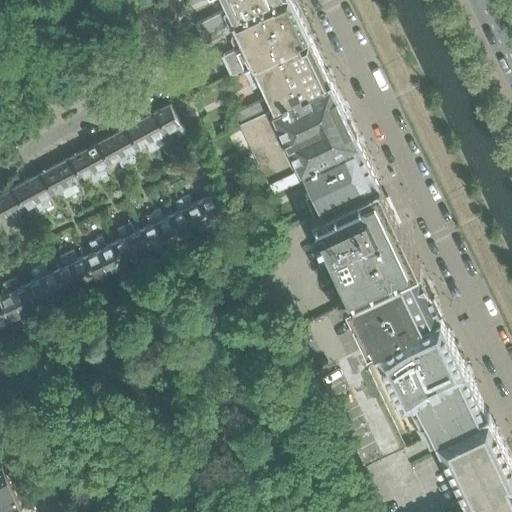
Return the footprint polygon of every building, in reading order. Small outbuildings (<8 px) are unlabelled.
[(310,35),(292,0),(266,0),(200,33),(188,39),(193,48),(236,28),(239,33),(230,37),(236,48),(221,55),(231,74),(243,68),(309,36),(310,35)] [(200,33),(266,0),(224,0),(229,9),(223,10),(196,23),(200,33)] [(330,79),(309,36),(243,68),(252,86),(262,81),(269,94),(236,110),(242,121),(330,79)] [(358,138),(352,125),(353,125),(337,91),(336,91),(330,79),(242,121),(240,122),(268,180),(270,179),(294,169),(303,164),(358,138)] [(185,133),(168,102),(154,110),(165,132),(174,127),(177,132),(178,136),(185,133)] [(165,132),(154,110),(141,117),(156,148),(164,144),(162,140),(161,140),(159,135),(165,132)] [(156,148),(141,117),(127,124),(138,146),(146,142),(149,147),(148,147),(150,151),(156,148)] [(138,146),(127,124),(113,132),(128,163),(136,159),(134,155),(133,156),(130,150),(138,146)] [(113,132),(98,140),(110,161),(118,157),(121,162),(120,163),(122,166),(128,163),(113,132)] [(379,181),(366,154),(362,146),(358,138),(303,164),(303,166),(302,166),(312,186),(300,191),(311,213),(379,182),(378,181),(379,181)] [(102,166),(110,161),(98,140),(84,147),(100,178),(104,176),(107,174),(105,171),(102,166)] [(100,178),(84,147),(70,155),(82,176),(90,172),(92,178),(94,181),(100,178)] [(70,155),(56,162),(72,193),(79,189),(77,186),(74,181),(82,176),(70,155)] [(66,196),(72,193),(56,162),(42,170),(53,192),(61,187),(64,193),(66,196)] [(53,192),(42,170),(34,174),(30,166),(23,170),(43,209),(51,204),(49,201),(46,196),(53,192)] [(275,190),(298,178),(294,169),(270,179),(275,190)] [(43,209),(23,170),(17,172),(22,181),(14,186),(25,207),(33,203),(36,208),(37,212),(43,209)] [(419,266),(405,237),(379,182),(379,183),(379,182),(311,213),(353,299),(419,268),(418,266),(419,266)] [(220,203),(210,184),(204,187),(205,191),(206,190),(208,196),(199,200),(210,222),(226,215),(220,203)] [(25,207),(14,186),(0,193),(0,195),(15,224),(22,220),(21,216),(20,217),(17,211),(25,207)] [(15,224),(0,195),(0,220),(5,218),(8,223),(7,223),(9,227),(15,224)] [(210,222),(199,200),(192,204),(190,198),(188,195),(181,198),(196,229),(210,222)] [(196,229),(181,198),(175,201),(176,205),(177,204),(179,210),(172,214),(182,236),(196,229)] [(182,236),(172,214),(164,217),(161,212),(160,208),(153,211),(167,242),(182,236)] [(167,242),(153,211),(146,215),(148,218),(151,224),(143,227),(153,249),(167,242)] [(153,249),(143,227),(135,231),(132,226),(133,226),(131,222),(125,225),(139,256),(153,249)] [(139,256),(125,225),(117,228),(119,232),(122,237),(114,241),(124,263),(139,256)] [(273,251),(265,235),(242,247),(250,262),(273,251)] [(124,263),(114,241),(106,245),(103,239),(104,239),(102,236),(95,239),(110,269),(124,263)] [(110,269),(95,239),(89,242),(90,246),(91,246),(93,251),(85,255),(96,276),(110,269)] [(96,276),(85,255),(77,259),(75,253),(73,250),(66,253),(81,283),(96,276)] [(81,283),(66,253),(60,256),(61,259),(62,259),(65,265),(57,269),(68,289),(81,283)] [(68,289),(57,269),(49,272),(46,267),(45,263),(38,266),(53,296),(68,289)] [(53,296),(38,266),(31,270),(33,273),(36,278),(28,282),(39,303),(53,296)] [(373,344),(441,311),(438,306),(437,307),(428,312),(425,305),(434,301),(435,301),(420,268),(419,268),(353,299),(345,303),(367,347),(373,344)] [(39,303),(28,282),(20,286),(17,281),(18,281),(16,277),(9,280),(25,310),(39,303)] [(25,310),(9,280),(2,283),(4,287),(7,293),(0,295),(0,298),(10,317),(25,310)] [(0,321),(10,317),(0,298),(0,321)] [(486,409),(466,364),(460,352),(456,343),(450,332),(448,326),(446,323),(441,311),(373,344),(374,345),(374,344),(376,343),(381,354),(424,441),(437,434),(437,433),(486,409)] [(511,511),(511,456),(495,422),(490,411),(489,408),(486,409),(437,433),(437,434),(438,436),(443,447),(474,511),(511,511)] [(0,511),(32,511),(2,451),(0,452),(0,511)]
